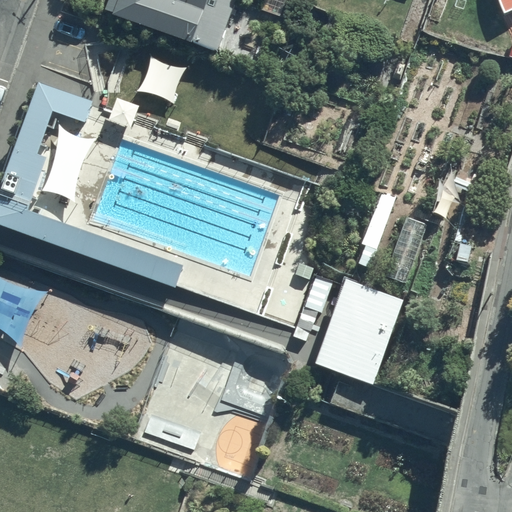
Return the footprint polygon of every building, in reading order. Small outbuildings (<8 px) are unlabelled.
[(238,0),(111,0),(108,9),(237,58),(245,36),(227,29),(238,0)] [(511,0),(503,0),(507,17),(511,14),(511,0)] [(374,268),(399,195),(384,190),(365,244),(369,245),(362,264),(374,268)] [(186,263),(90,229),(82,251),(178,286),(186,263)] [(407,300),(347,275),(341,291),(345,292),(320,364),(377,384),(407,300)] [(336,282),(319,276),(308,306),(306,306),(299,325),(314,330),(322,311),(325,312),(336,282)] [(341,374),(331,401),(450,445),(460,417),(341,374)]
